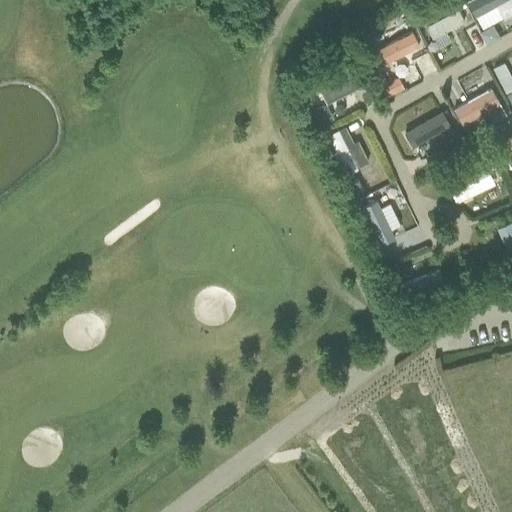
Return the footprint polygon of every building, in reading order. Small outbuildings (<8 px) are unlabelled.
[(443,0),(440,0),(435,3),(439,9),(446,5),(443,0)] [(511,3),(510,0),(469,0),(465,2),(473,17),(494,6),(502,20),(511,13),(511,3)] [(455,9),(422,27),(429,39),(462,21),(455,9)] [(409,33),(372,51),(379,66),(417,48),(409,33)] [(347,60),(310,79),(323,105),(360,86),(347,60)] [(503,63),(494,69),(499,78),(508,73),(503,63)] [(384,98),(400,90),(395,80),(379,88),(384,98)] [(489,89),(452,111),(465,135),(479,127),(473,118),(498,104),(489,89)] [(328,120),(322,107),(307,115),(313,128),(328,120)] [(440,112),(401,134),(410,149),(448,127),(440,112)] [(489,132),(494,140),(507,133),(503,125),(489,132)] [(336,131),(322,137),(341,177),(355,170),(336,131)] [(443,161),(468,147),(462,136),(437,151),(443,161)] [(480,162),(439,182),(446,195),(487,175),(480,162)] [(346,185),(352,196),(362,191),(357,179),(346,185)] [(374,202),(359,209),(376,247),(391,240),(374,202)] [(511,229),(509,223),(494,230),(511,269),(511,268),(511,229)] [(395,264),(380,270),(388,290),(399,286),(405,301),(442,286),(436,272),(403,285),(395,264)]
